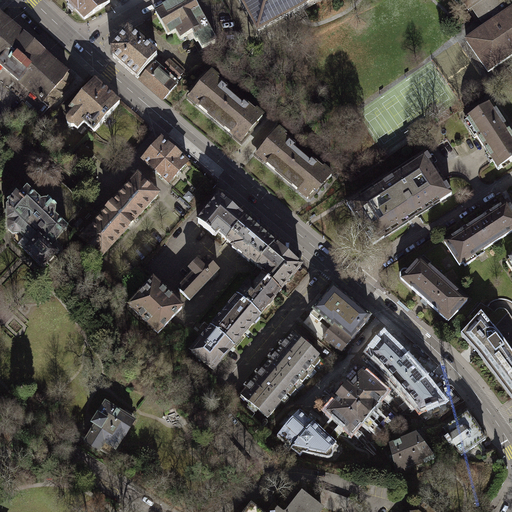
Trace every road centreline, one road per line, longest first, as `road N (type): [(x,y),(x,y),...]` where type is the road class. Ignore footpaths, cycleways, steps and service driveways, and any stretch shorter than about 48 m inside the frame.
road 1 (tertiary): [(80,45),(334,264)]
road 2 (tertiary): [(353,281),(453,367),(511,445)]
road 3 (residential): [(511,179),(353,281)]
road 4 (residential): [(334,264),(224,393)]
